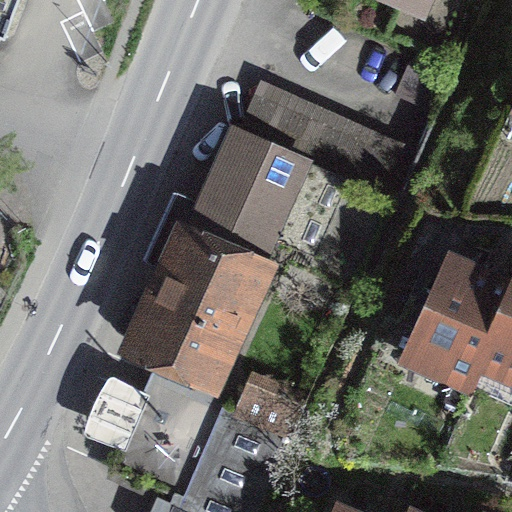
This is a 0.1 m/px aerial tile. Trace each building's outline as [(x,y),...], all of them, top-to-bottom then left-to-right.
[(0,0),(0,36),(4,38),(18,0),(0,0)] [(211,380),(244,305),(256,310),(271,275),(260,270),(273,240),(316,259),(350,181),(238,131),(204,206),(200,204),(136,347),(159,357),(211,380)] [(472,380),(482,358),(511,291),(511,286),(449,259),(408,352),(472,380)] [(511,291),(482,358),(511,370),(511,291)] [(259,511),(294,435),(215,400),(222,385),(211,380),(159,357),(110,467),(174,495),(166,511),(259,511)]
